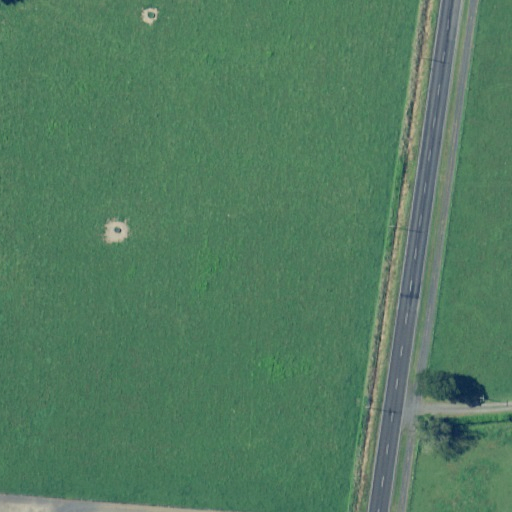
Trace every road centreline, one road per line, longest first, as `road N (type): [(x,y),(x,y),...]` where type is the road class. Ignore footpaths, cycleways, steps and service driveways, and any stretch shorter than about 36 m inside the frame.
road 1 (tertiary): [(378,511),(451,0)]
road 2 (track): [(392,409),(511,403)]
